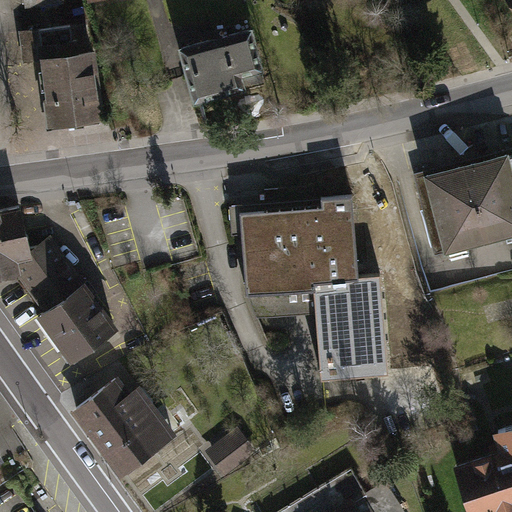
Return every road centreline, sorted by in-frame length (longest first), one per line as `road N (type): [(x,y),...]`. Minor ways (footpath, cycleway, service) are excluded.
road 1 (residential): [(0,182),(264,147),(511,92)]
road 2 (tertiary): [(114,511),(0,351)]
